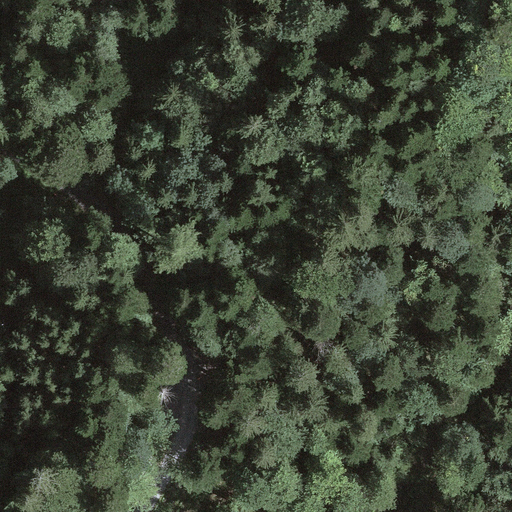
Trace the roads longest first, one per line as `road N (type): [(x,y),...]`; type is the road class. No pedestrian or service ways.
road 1 (unclassified): [(0,138),(111,215),(147,269),(175,339),(189,397),(185,429),(140,511)]
road 2 (track): [(388,511),(441,429),(511,360)]
road 3 (track): [(114,511),(184,367)]
